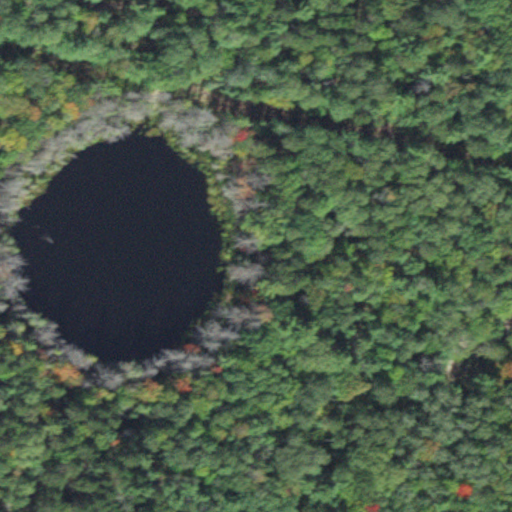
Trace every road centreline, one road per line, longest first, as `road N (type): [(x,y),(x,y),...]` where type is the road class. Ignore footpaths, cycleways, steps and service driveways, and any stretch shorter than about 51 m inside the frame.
road 1 (track): [(511,252),(401,185),(304,79),(162,22),(0,12)]
road 2 (track): [(394,0),(375,156)]
